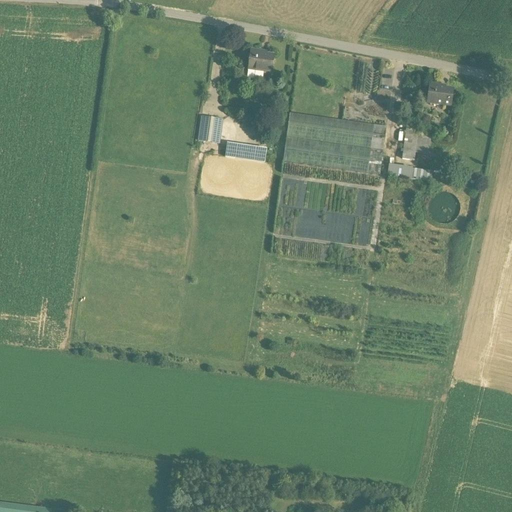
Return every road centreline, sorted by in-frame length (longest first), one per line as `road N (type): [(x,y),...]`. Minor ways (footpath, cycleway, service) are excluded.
road 1 (unclassified): [(511,81),(109,8),(0,3)]
road 2 (track): [(511,85),(414,511)]
